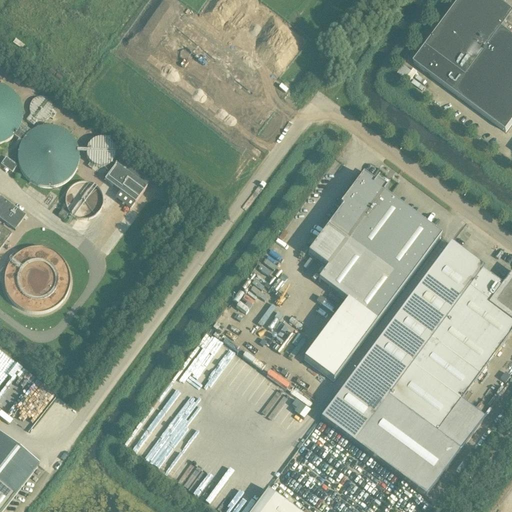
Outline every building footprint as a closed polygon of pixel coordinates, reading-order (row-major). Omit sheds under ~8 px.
[(461,0),(413,65),(506,133),(511,124),(511,37),(511,36),(511,0),(498,0),(497,2),(494,0),(461,0)] [(221,49),(166,9),(155,24),(146,18),(138,30),(220,91),(228,79),(210,65),(221,49)] [(405,76),(412,69),(402,60),(396,67),(405,76)] [(280,103),(268,99),(269,96),(258,93),(255,103),(277,111),(280,103)] [(29,134),(30,134),(20,127),(20,128),(18,131),(17,132),(16,134),(16,135),(15,136),(13,137),(13,138),(21,144),(21,143),(22,142),(23,140),(24,139),(25,138),(26,137),(27,136),(28,135),(29,134)] [(112,162),(111,134),(84,135),(84,162),(112,162)] [(33,157),(18,161),(25,187),(78,174),(74,159),(72,159),(69,146),(68,147),(66,139),(57,142),(58,145),(32,152),(33,157)] [(7,159),(2,166),(13,174),(19,167),(7,159)] [(116,166),(105,182),(135,204),(146,189),(116,166)] [(441,238),(383,195),(387,191),(385,189),(389,184),(381,179),(378,184),(376,183),(374,185),(363,176),(340,207),(343,209),(327,229),(405,287),(441,238)] [(0,197),(0,220),(15,231),(26,216),(0,197)] [(61,212),(58,216),(64,221),(67,217),(61,212)] [(0,227),(0,251),(11,236),(0,227)] [(435,435),(511,332),(511,280),(505,289),(482,272),(484,270),(451,246),(319,420),(352,445),(386,398),(435,435)] [(322,342),(316,351),(334,364),(341,355),(322,342)] [(342,353),(345,347),(340,345),(337,351),(342,353)] [(314,355),(303,367),(312,376),(315,372),(322,377),(329,369),(318,359),(314,355)] [(0,435),(0,511),(1,511),(38,465),(0,435)] [(389,467),(400,458),(389,446),(385,450),(374,438),(369,443),(375,449),(374,449),(389,467)] [(295,511),(268,492),(252,511),(295,511)]
